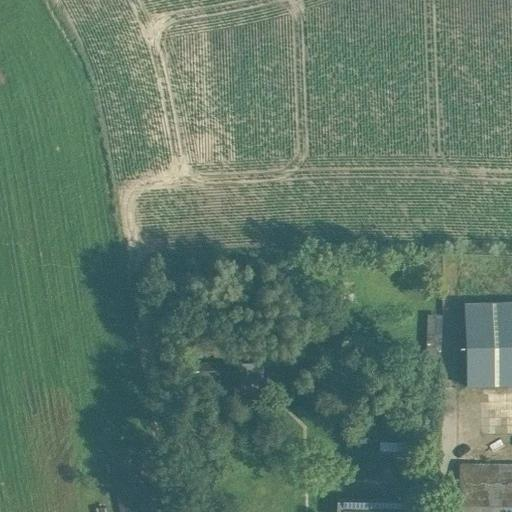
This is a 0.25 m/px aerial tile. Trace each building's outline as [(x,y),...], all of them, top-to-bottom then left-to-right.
[(511,303),(463,305),(465,387),(511,385),(511,303)] [(242,361),(178,362),(179,386),(243,385),(242,361)] [(156,511),(151,484),(152,484),(144,443),(107,450),(115,491),(116,491),(119,511),(156,511)] [(511,511),(511,467),(461,464),(458,511),(511,511)] [(403,511),(404,496),(336,495),(335,511),(403,511)]
